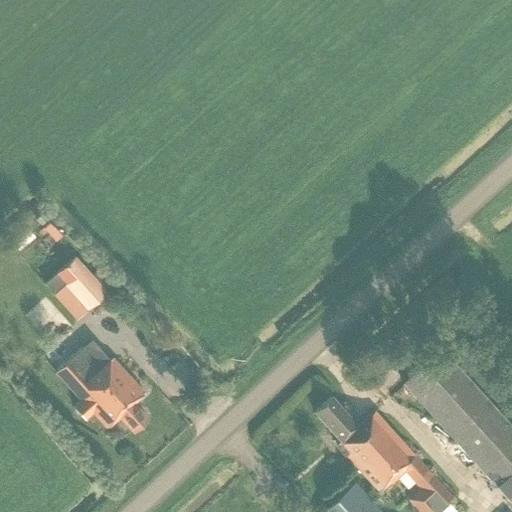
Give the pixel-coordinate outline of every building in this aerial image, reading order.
[(107,289),(74,253),(43,282),(52,293),(63,283),(86,308),(107,289)] [(110,358),(92,338),(56,370),(82,399),(74,405),(85,417),(92,410),(106,426),(117,415),(131,430),(146,416),(132,402),(144,391),(112,356),(110,358)] [(468,340),(457,346),(464,361),(475,355),(468,340)] [(511,503),(511,426),(441,349),(403,383),(511,503)] [(373,410),(357,425),(330,395),(313,411),(340,440),(336,444),(377,489),(388,480),(390,482),(404,469),(419,487),(407,498),(420,511),(433,511),(451,496),(373,410)] [(381,511),(354,482),(320,511),(381,511)]
